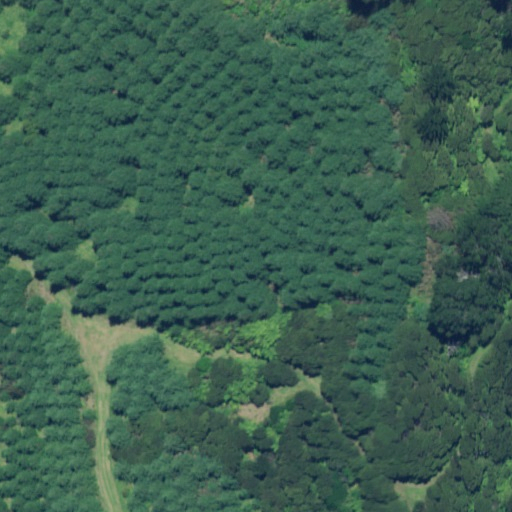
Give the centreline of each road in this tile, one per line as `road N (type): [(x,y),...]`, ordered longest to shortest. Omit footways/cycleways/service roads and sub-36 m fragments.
road 1 (track): [(105,511),(103,373),(115,340),(140,334),(251,342),(311,363),(380,472),(417,476),(463,434),(453,405),(463,366),(511,289)]
road 2 (track): [(0,232),(55,302),(86,374),(105,397)]
road 3 (track): [(194,340),(32,267)]
